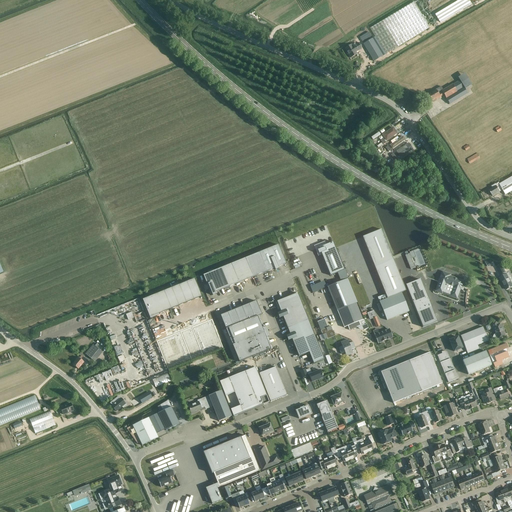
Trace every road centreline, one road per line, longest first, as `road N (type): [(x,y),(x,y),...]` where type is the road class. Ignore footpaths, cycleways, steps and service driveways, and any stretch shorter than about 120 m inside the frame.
road 1 (secondary): [(511,248),(411,204),(305,141),(223,79),(140,0)]
road 2 (unclassified): [(511,237),(476,217),(397,107),(172,0)]
road 3 (unclassified): [(302,398),(351,366),(505,305),(511,317)]
road 4 (residential): [(306,490),(427,436),(501,415)]
road 5 (unclassified): [(134,458),(74,383),(0,330)]
road 6 (unclassified): [(134,458),(302,398)]
